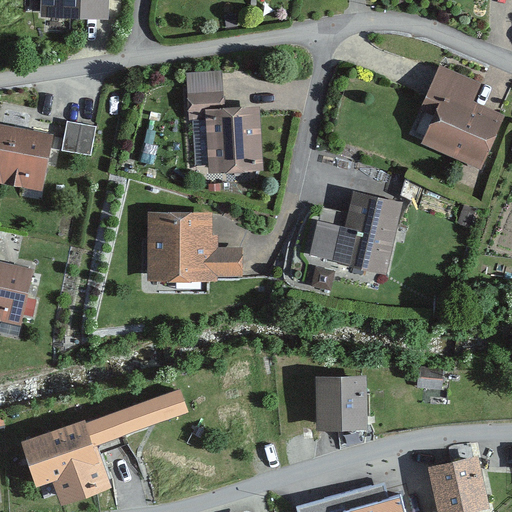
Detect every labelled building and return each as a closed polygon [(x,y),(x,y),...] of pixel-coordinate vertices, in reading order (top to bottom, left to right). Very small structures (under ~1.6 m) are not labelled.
[(108,18),(108,0),(39,0),(39,17),(108,18)] [(479,168),(501,116),(473,104),(480,86),(439,69),(422,111),(435,116),(423,145),(479,168)] [(263,170),(260,106),(225,108),(224,88),(187,90),(188,122),(205,121),(208,173),(263,170)] [(91,127),(66,122),(60,152),(85,157),(91,127)] [(53,136),(0,124),(0,182),(42,191),(53,136)] [(404,203),(355,191),(346,228),(319,222),(312,255),(388,273),(404,203)] [(217,235),(211,235),(211,213),(148,212),(147,282),(218,282),(218,277),(241,278),(241,249),(216,249),(217,235)] [(0,322),(21,327),(34,270),(0,262),(0,322)] [(365,429),(366,377),(318,376),(317,428),(365,429)] [(86,419),(22,441),(38,488),(54,482),(62,505),(112,488),(97,443),(185,414),(177,393),(87,424),(86,419)] [(489,507),(479,457),(430,467),(439,511),(468,511),(469,511),(489,507)] [(344,489),(298,499),(301,511),(410,511),(406,488),(346,501),(344,489)]
